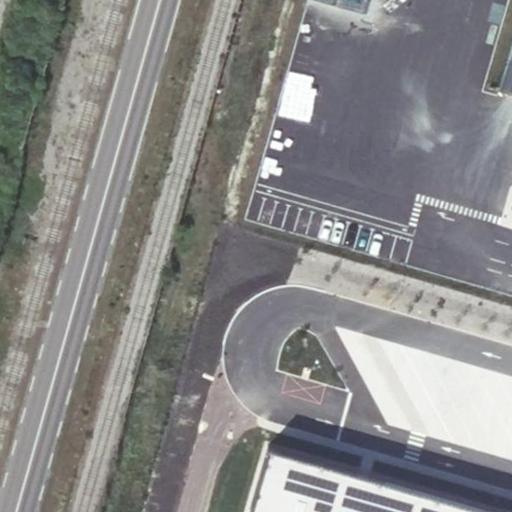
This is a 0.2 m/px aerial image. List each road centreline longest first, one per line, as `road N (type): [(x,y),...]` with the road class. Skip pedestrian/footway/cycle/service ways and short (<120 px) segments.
road 1 (tertiary): [(15,511),(157,0)]
road 2 (unknown): [(498,0),(433,248),(394,328)]
